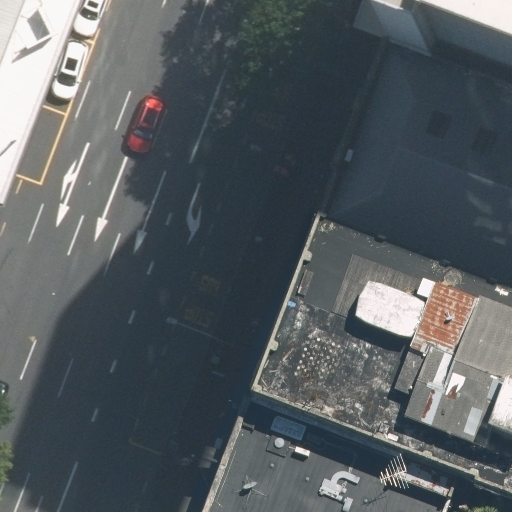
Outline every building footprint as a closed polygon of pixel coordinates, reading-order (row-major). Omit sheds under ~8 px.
[(0,0),(0,52),(20,0),(0,0)] [(511,0),(410,0),(391,51),(511,97),(511,0)] [(511,97),(391,51),(319,233),(511,306),(511,97)] [(511,306),(319,233),(249,411),(469,496),(511,386),(511,306)] [(249,411),(208,511),(462,511),(469,496),(249,411)]
